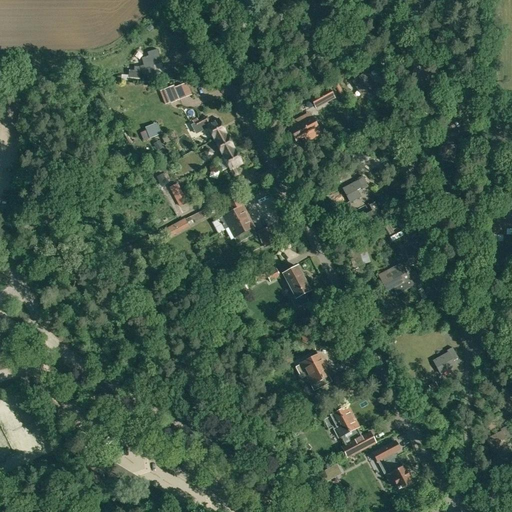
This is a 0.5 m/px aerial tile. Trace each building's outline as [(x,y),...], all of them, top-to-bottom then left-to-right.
[(169,13),(159,20),(163,27),(174,20),(169,13)] [(153,65),(161,63),(157,50),(147,53),(148,56),(141,58),(143,65),(139,66),(142,76),(144,75),(144,77),(156,74),(153,65)] [(368,73),(370,71),(375,68),(370,62),(363,67),(368,73)] [(128,71),(128,78),(140,79),(140,72),(140,71),(134,71),(128,71)] [(364,73),(352,82),(359,91),(361,90),(365,87),(368,92),(370,97),(371,99),(381,92),(380,90),(377,86),(374,87),(364,73)] [(160,91),(165,105),(192,94),(187,83),(175,88),(174,86),(165,89),(160,91)] [(314,97),(319,107),(335,98),(330,88),(314,97)] [(305,137),(308,142),(321,134),(312,117),(303,122),(300,118),(287,125),(296,142),(305,137)] [(208,118),(197,123),(201,131),(208,127),(215,141),(227,134),(219,119),(210,123),(208,118)] [(147,127),(148,130),(140,133),(144,142),(160,134),(156,124),(147,127)] [(234,149),(227,134),(215,141),(222,155),(234,149)] [(456,138),(439,138),(438,158),(449,158),(450,145),(455,146),(455,147),(461,148),(462,136),(456,136),(456,138)] [(159,141),(152,145),(155,150),(162,146),(159,141)] [(205,152),(207,157),(213,154),(210,149),(205,152)] [(222,155),(216,158),(221,169),(228,166),(230,170),(234,177),(238,174),(235,168),(242,164),(234,149),(222,155)] [(162,174),(156,177),(162,187),(168,183),(166,181),(163,175),(162,174)] [(358,181),(343,189),(350,202),(360,197),(357,191),(362,188),(363,190),(368,187),(362,176),(357,179),(358,181)] [(169,187),(172,192),(181,188),(178,183),(169,187)] [(391,195),(381,196),(382,206),(393,204),(391,195)] [(219,233),(229,228),(239,222),(242,227),(245,225),(244,221),(248,219),(242,207),(237,197),(225,204),(230,213),(213,222),(219,233)] [(350,206),(343,210),(348,219),(355,215),(350,206)] [(397,222),(401,228),(405,226),(400,217),(396,220),(397,222)] [(35,218),(15,224),(18,233),(37,227),(35,218)] [(239,222),(229,228),(234,237),(234,238),(237,243),(243,240),(248,250),(253,251),(263,246),(258,233),(256,234),(253,227),(248,219),(244,221),(245,225),(242,227),(239,222)] [(506,234),(506,220),(489,219),(488,234),(506,234)] [(167,239),(181,231),(176,223),(162,231),(167,239)] [(393,232),(390,226),(388,224),(384,227),(390,236),(394,233),(393,232)] [(257,232),(258,233),(263,246),(264,249),(278,243),(271,227),(257,232)] [(18,242),(9,246),(13,254),(21,250),(18,242)] [(413,261),(423,258),(419,246),(409,249),(413,261)] [(359,254),(362,265),(370,262),(367,252),(359,254)] [(408,287),(405,283),(401,276),(406,273),(407,275),(413,272),(407,261),(402,264),(403,267),(388,274),(380,279),(387,292),(395,288),(397,293),(408,287)] [(257,282),(267,277),(270,283),(280,277),(274,266),(265,271),(262,267),(252,273),(257,282)] [(298,267),(283,274),(295,296),(291,299),(296,309),(309,302),(307,299),(304,294),(310,291),(298,267)] [(446,351),(448,353),(433,361),(440,374),(450,369),(447,362),(452,360),(452,361),(458,358),(452,347),(446,351)] [(303,378),(309,375),(313,383),(310,384),(314,390),(331,381),(328,376),(329,375),(318,355),(297,366),(303,378)] [(350,389),(348,385),(345,378),(343,374),(333,380),(339,390),(341,394),(350,389)] [(435,382),(429,386),(432,392),(438,388),(435,382)] [(274,407),(276,415),(285,412),(283,404),(274,407)] [(329,429),(332,428),(335,426),(345,445),(342,446),(347,457),(376,443),(370,432),(361,436),(360,434),(357,428),(346,407),(324,419),(329,429)] [(486,440),(493,453),(511,442),(511,436),(508,429),(486,440)] [(397,441),(374,453),(379,461),(383,459),(385,463),(390,473),(386,475),(391,484),(395,482),(399,489),(412,482),(404,466),(402,466),(395,453),(401,450),(397,441)] [(326,472),(330,480),(339,475),(335,467),(326,472)]
